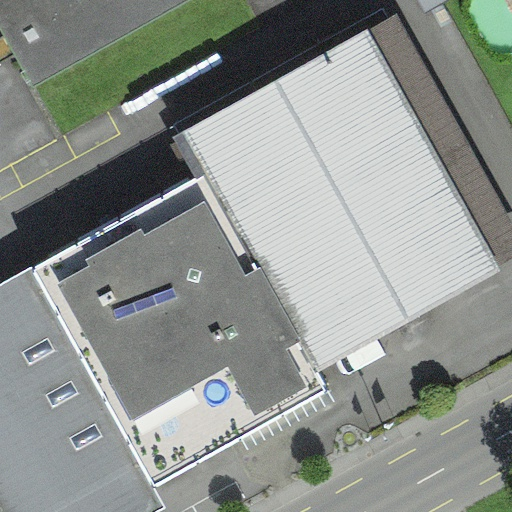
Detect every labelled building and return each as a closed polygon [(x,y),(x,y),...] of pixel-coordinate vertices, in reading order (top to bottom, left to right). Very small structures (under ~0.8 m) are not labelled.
[(0,0),(0,8),(33,66),(149,0),(0,0)] [(217,170),(320,359),(511,254),(511,238),(383,4),(185,112),(217,170)] [(330,377),(320,359),(217,170),(39,267),(152,474),(330,377)] [(122,511),(161,491),(152,474),(39,267),(0,288),(0,413),(54,511),(122,511)] [(0,511),(54,511),(0,413),(0,511)]
